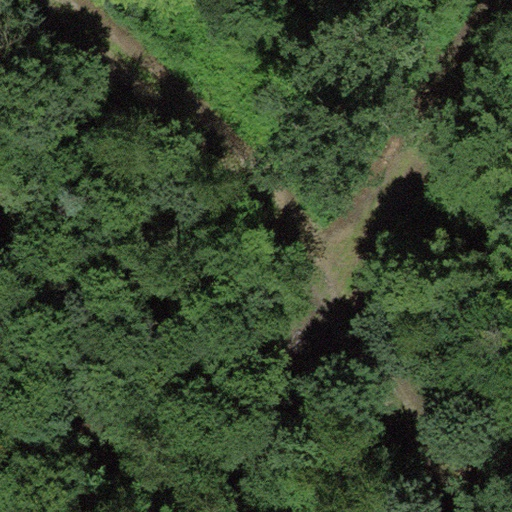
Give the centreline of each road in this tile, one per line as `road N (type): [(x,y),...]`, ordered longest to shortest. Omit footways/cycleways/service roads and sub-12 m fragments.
road 1 (track): [(51,0),(159,97),(498,511)]
road 2 (track): [(500,0),(333,302),(261,480),(240,511)]
